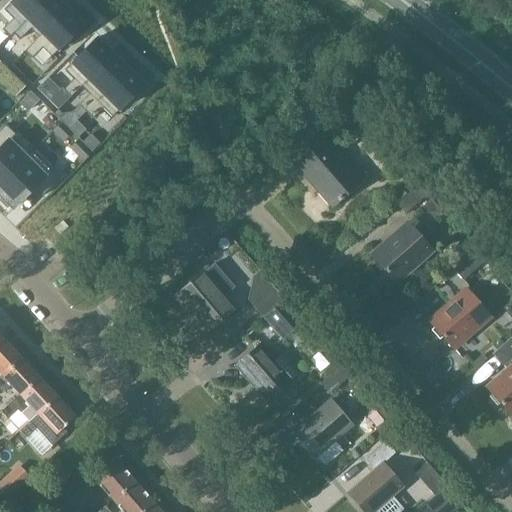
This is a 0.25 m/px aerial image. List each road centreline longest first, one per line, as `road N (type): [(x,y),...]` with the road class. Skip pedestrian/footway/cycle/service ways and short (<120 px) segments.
road 1 (residential): [(510,511),(238,198),(81,335)]
road 2 (residential): [(233,511),(81,335)]
road 3 (secondary): [(511,88),(401,0)]
